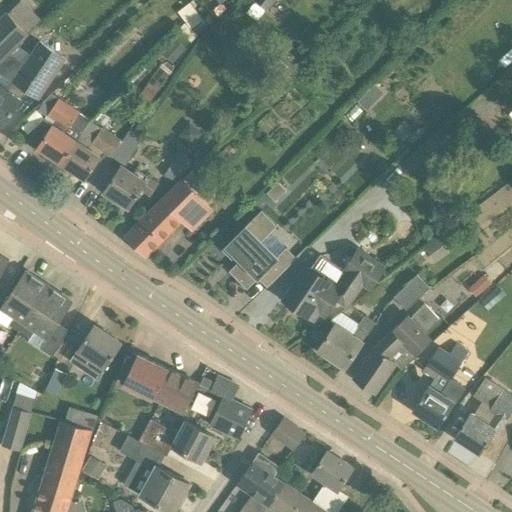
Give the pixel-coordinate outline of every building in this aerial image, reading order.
[(253,0),(254,0),(269,12),(277,1),(275,0),(253,0)] [(204,19),(191,3),(179,11),(191,28),(204,19)] [(0,60),(27,33),(8,14),(0,21),(0,60)] [(198,35),(185,23),(179,30),(192,42),(198,35)] [(173,64),(187,49),(185,48),(190,43),(180,33),(162,53),(173,64)] [(66,59),(41,42),(17,78),(0,66),(0,122),(4,125),(21,100),(27,90),(39,98),(38,99),(39,100),(66,59)] [(159,90),(149,83),(141,94),(151,100),(159,90)] [(375,84),(364,96),(373,105),(385,93),(375,84)] [(62,164),(77,141),(91,121),(58,99),(48,115),(57,120),(38,148),(62,164)] [(37,110),(29,119),(37,127),(45,119),(37,110)] [(91,121),(77,141),(62,164),(86,179),(104,152),(112,157),(123,142),(91,121)] [(112,157),(124,165),(143,137),(131,129),(123,142),(112,157)] [(228,161),(236,152),(229,145),(220,154),(228,161)] [(165,175),(177,182),(192,160),(180,152),(165,175)] [(195,168),(184,179),(192,188),(195,191),(205,182),(224,164),(213,152),(206,158),(195,168)] [(135,173),(124,166),(122,165),(104,191),(107,193),(107,196),(114,201),(117,200),(130,209),(142,190),(151,196),(159,184),(137,169),(135,173)] [(214,211),(192,188),(184,179),(125,237),(146,258),(183,221),(193,231),(214,211)] [(276,202),(288,190),(280,181),(268,193),(276,202)] [(262,242),(278,226),(263,211),(223,250),(233,260),(237,256),(241,260),(230,272),(248,289),(259,278),(268,287),(297,258),(287,248),(278,258),(262,242)] [(435,263),(448,253),(438,238),(425,248),(435,263)] [(326,280),(307,267),(285,298),(306,312),(308,308),(317,314),(320,311),(325,314),(335,299),(340,302),(343,297),(351,302),(363,284),(371,289),(373,288),(386,269),(359,250),(344,271),(346,272),(338,283),(328,277),(326,280)] [(0,277),(10,260),(0,254),(0,277)] [(20,332),(49,287),(26,271),(1,308),(14,317),(9,325),(20,332)] [(407,310),(430,288),(417,275),(394,297),(407,310)] [(492,283),(485,275),(469,289),(476,297),(492,283)] [(49,287),(20,332),(30,339),(36,331),(48,339),(41,349),(53,357),(61,346),(68,330),(59,324),(73,303),(49,287)] [(407,316),(376,347),(354,378),(376,393),(397,363),(402,366),(410,359),(411,360),(431,340),(425,333),(439,320),(425,304),(410,318),(407,316)] [(346,368),(363,342),(368,333),(369,334),(376,323),(365,316),(360,324),(342,313),(331,321),(336,324),(319,350),(346,368)] [(83,370),(91,358),(106,368),(123,344),(94,325),(78,349),(82,352),(74,364),(83,370)] [(464,388),(451,380),(469,353),(456,345),(451,353),(440,346),(428,364),(424,371),(432,376),(436,369),(439,372),(414,411),(438,427),(455,402),(464,388)] [(127,375),(123,383),(183,413),(198,383),(138,354),(138,355),(134,353),(131,358),(126,356),(119,371),(127,375)] [(68,374),(56,369),(44,395),(53,399),(56,393),(59,394),(68,374)] [(239,386),(219,376),(212,390),(225,396),(211,425),(240,439),(253,410),(233,400),(239,386)] [(204,377),(200,385),(212,390),(216,382),(204,377)] [(474,396),(492,407),(483,421),(471,413),(455,438),(480,454),(493,434),(497,437),(511,413),(511,396),(503,391),(504,390),(486,378),(474,396)] [(32,413),(38,393),(20,383),(13,407),(32,413)] [(21,451),(32,413),(13,407),(2,446),(21,451)] [(284,418),(273,434),(294,449),(305,433),(284,418)] [(140,441),(166,455),(168,456),(168,455),(162,452),(167,443),(202,462),(216,437),(186,421),(179,434),(152,419),(140,441)] [(66,511),(91,430),(62,421),(34,511),(66,511)] [(166,455),(140,441),(129,435),(121,450),(138,459),(125,484),(175,511),(191,484),(157,465),(155,469),(151,466),(159,452),(165,456),(166,455)] [(313,501),(326,509),(329,511),(338,511),(349,496),(339,490),(354,467),(328,450),(313,474),(326,482),(313,501)] [(259,453),(238,484),(253,494),(268,505),(284,482),(275,476),(281,468),(259,453)] [(99,480),(108,466),(91,456),(83,470),(99,480)] [(326,511),(284,482),(268,505),(277,511),(326,511)] [(253,494),(240,511),(262,511),(268,505),(253,494)] [(68,511),(86,511),(84,501),(71,502),(68,511)]
